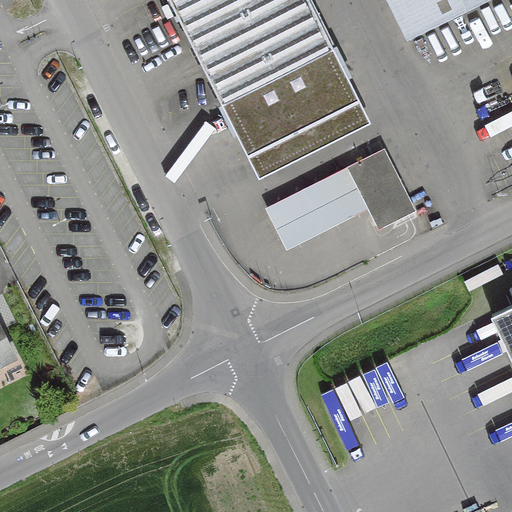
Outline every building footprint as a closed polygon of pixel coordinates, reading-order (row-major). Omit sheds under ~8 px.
[(165,0),(234,136),(346,80),(305,0),(165,0)] [(387,0),(407,39),(485,0),(387,0)] [(384,215),(384,216),(409,204),(381,149),(345,167),(350,173),(372,212),(372,221),(384,215)] [(372,212),(350,173),(273,216),(295,255),(372,212)] [(511,511),(511,307),(495,315),(511,351),(511,511)] [(0,363),(12,357),(0,334),(0,363)]
